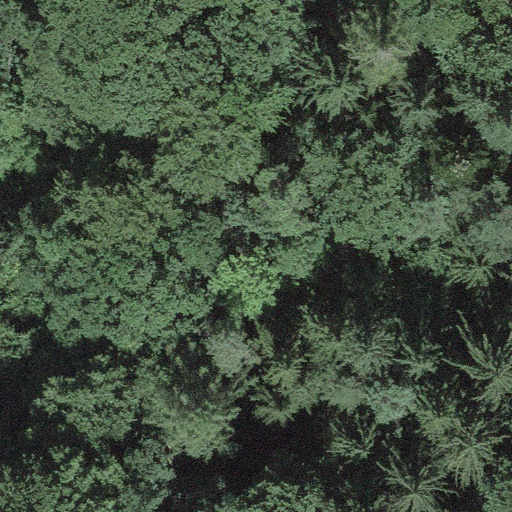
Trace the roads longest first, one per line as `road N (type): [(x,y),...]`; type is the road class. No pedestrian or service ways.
road 1 (track): [(213,164),(146,336),(30,451),(0,465)]
road 2 (track): [(213,164),(511,329)]
road 3 (track): [(294,0),(213,164)]
